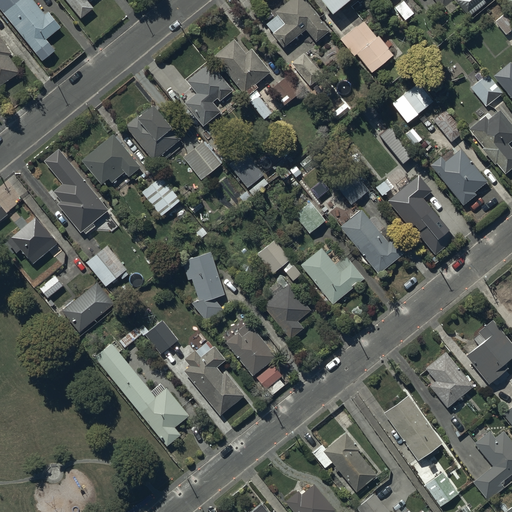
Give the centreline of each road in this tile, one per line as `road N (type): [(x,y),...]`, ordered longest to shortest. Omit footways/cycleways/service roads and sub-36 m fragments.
road 1 (residential): [(511,234),(175,511)]
road 2 (residential): [(187,0),(0,152)]
